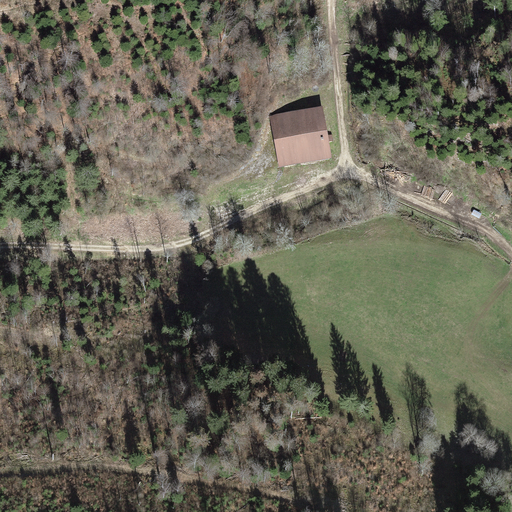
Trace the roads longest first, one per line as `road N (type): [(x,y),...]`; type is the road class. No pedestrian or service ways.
road 1 (track): [(0,249),(146,247),(201,237),(306,197),(348,167)]
road 2 (track): [(0,472),(152,471),(279,494),(321,511)]
road 3 (track): [(348,167),(511,251)]
road 4 (track): [(348,167),(331,0)]
